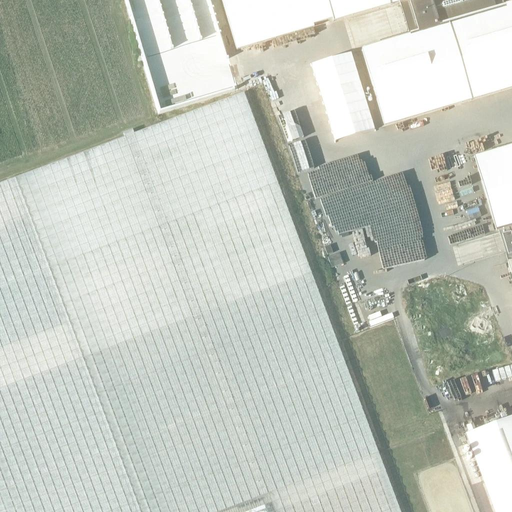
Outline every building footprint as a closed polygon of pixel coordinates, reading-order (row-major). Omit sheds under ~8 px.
[(221,0),(236,48),(331,20),(389,3),(390,4),(399,1),(398,0),(221,0)] [(493,0),(398,0),(410,36),(362,51),(383,124),(511,86),(511,6),(497,11),(493,0)] [(399,511),(378,453),(243,93),(134,134),(132,130),(123,134),(125,138),(15,179),(0,184),(0,511),(399,511)] [(511,147),(477,158),(499,232),(508,229),(511,241),(511,261),(508,263),(511,276),(511,147)] [(511,511),(511,416),(466,434),(494,511),(511,511)]
